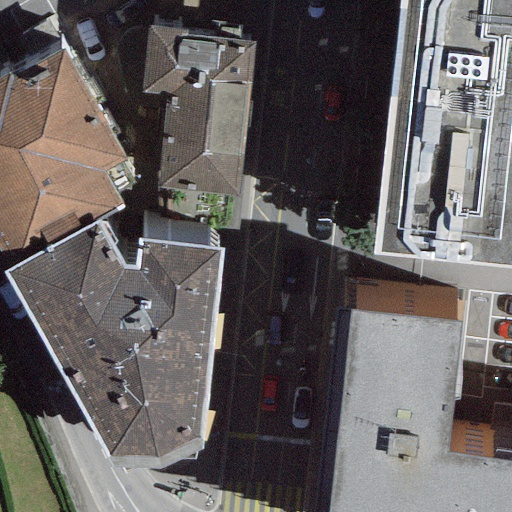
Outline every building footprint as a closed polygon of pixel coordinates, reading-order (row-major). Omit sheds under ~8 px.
[(511,0),(401,0),(375,244),(511,258),(511,0)] [(254,35),(145,22),(124,189),(234,202),(254,35)] [(0,74),(0,256),(5,266),(95,213),(105,198),(121,155),(58,40),(0,74)] [(95,213),(5,266),(109,454),(157,454),(197,434),(217,242),(140,232),(138,259),(120,259),(95,213)] [(458,316),(344,306),(333,434),(446,447),(458,316)] [(511,511),(511,456),(446,447),(333,434),(323,511),(511,511)]
